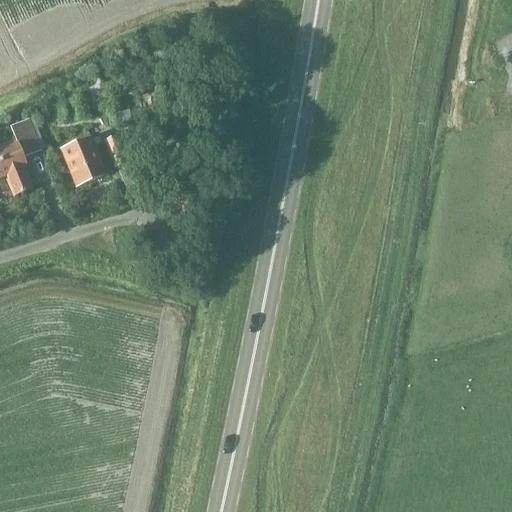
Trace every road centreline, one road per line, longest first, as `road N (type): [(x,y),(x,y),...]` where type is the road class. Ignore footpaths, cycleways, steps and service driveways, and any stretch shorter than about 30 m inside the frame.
road 1 (primary): [(219,511),(317,0)]
road 2 (unclassified): [(155,212),(0,259)]
